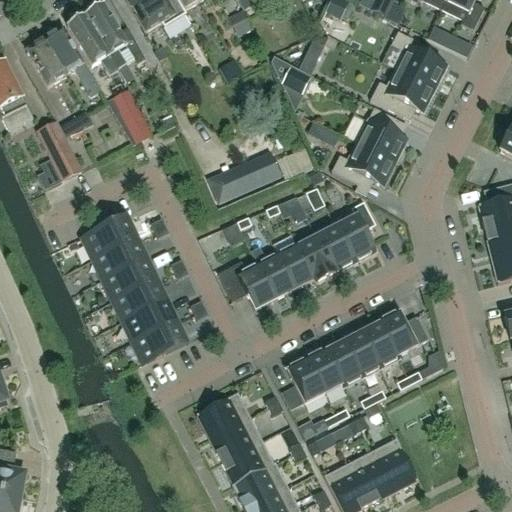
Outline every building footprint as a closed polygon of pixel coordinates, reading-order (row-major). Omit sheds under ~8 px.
[(180,14),(171,0),(119,0),(142,37),(158,27),(161,32),(183,19),(180,14)] [(193,0),(171,0),(180,14),(196,5),(193,0)] [(212,0),(217,8),(225,4),(222,0),(212,0)] [(233,0),(241,15),(259,6),(255,0),(233,0)] [(352,9),(333,0),(329,0),(323,13),(345,24),(352,9)] [(382,21),(393,0),(374,0),(367,14),(382,21)] [(442,5),(444,0),(400,0),(414,7),(416,3),(438,13),(442,5)] [(444,0),(442,5),(438,13),(460,24),(458,28),(470,34),(482,11),(471,6),(473,0),(444,0)] [(125,30),(117,35),(100,8),(82,19),(115,73),(132,62),(135,68),(143,63),(125,30)] [(229,29),(243,22),(239,14),(225,21),(229,29)] [(115,73),(82,19),(64,30),(89,71),(100,65),(108,77),(115,73)] [(243,22),(229,29),(235,41),(249,34),(243,22)] [(47,37),(46,41),(63,79),(72,74),(89,101),(98,96),(87,76),(60,32),(57,34),(54,32),(47,37)] [(402,56),(394,73),(433,93),(445,70),(407,50),(410,43),(395,36),(389,49),(402,56)] [(470,49),(448,38),(442,50),(464,61),(470,49)] [(26,53),(23,55),(45,91),(63,79),(46,41),(36,47),(33,45),(25,50),(26,53)] [(322,50),(310,44),(301,63),(312,69),(322,50)] [(0,123),(24,111),(3,67),(0,68),(0,123)] [(433,93),(394,73),(385,91),(377,87),(367,105),(400,121),(406,109),(421,117),(433,93)] [(125,92),(109,100),(116,114),(115,114),(132,146),(149,138),(125,92)] [(58,123),(65,138),(89,126),(82,111),(58,123)] [(371,112),(354,146),(393,167),(405,143),(392,137),(391,133),(395,124),(371,112)] [(46,161),(68,151),(54,125),(34,135),(46,161)] [(318,130),(310,126),(305,137),(313,141),(318,130)] [(511,133),(509,132),(497,154),(511,161),(511,133)] [(84,141),(80,133),(66,140),(68,143),(79,138),(81,142),(84,141)] [(393,167),(354,146),(345,164),(337,160),(329,176),(357,190),(361,180),(381,190),(393,167)] [(80,175),(68,151),(46,161),(59,186),(80,175)] [(203,184),(216,212),(218,211),(216,207),(279,181),(275,171),(238,187),(231,172),(203,184)] [(476,208),(482,235),(511,228),(511,227),(511,186),(498,190),(501,202),(476,208)] [(303,197),(306,205),(317,200),(314,192),(303,197)] [(294,201),(274,209),(278,217),(280,223),(288,219),(292,228),(305,222),(294,201)] [(334,231),(352,266),(372,255),(362,235),(373,229),(361,206),(349,212),(353,221),(334,231)] [(263,214),(266,222),(278,217),(274,209),(263,214)] [(85,240),(95,261),(134,243),(124,222),(85,240)] [(148,227),(152,234),(163,229),(159,222),(148,227)] [(234,226),(238,234),(249,229),(246,222),(234,226)] [(511,255),(511,254),(511,227),(511,228),(482,235),(488,260),(511,255)] [(163,229),(152,234),(155,242),(166,236),(163,229)] [(334,231),(314,241),(333,277),(334,277),(333,276),(352,266),(334,231)] [(294,247),(294,248),(314,287),(333,277),(314,241),(296,251),(294,247)] [(134,243),(95,261),(105,282),(144,263),(134,243)] [(294,248),(274,258),(292,293),(311,283),(313,288),(314,287),(294,248)] [(249,255),(255,268),(273,303),(292,293),(274,258),(263,263),(257,251),(249,255)] [(511,254),(511,255),(488,260),(495,287),(511,282),(511,254)] [(105,282),(115,302),(153,284),(144,263),(105,282)] [(168,268),(171,275),(182,270),(179,263),(168,268)] [(255,268),(243,274),(239,266),(215,278),(230,306),(244,299),(252,314),(273,303),(255,268)] [(182,270),(171,275),(175,283),(186,277),(182,270)] [(153,284),(115,302),(125,323),(163,304),(153,284)] [(77,317),(86,333),(113,318),(104,302),(77,317)] [(125,323),(134,343),(173,325),(163,304),(125,323)] [(188,309),(191,316),(202,311),(199,304),(188,309)] [(202,311),(191,316),(195,324),(206,319),(202,311)] [(396,362),(395,359),(425,343),(414,321),(402,327),(396,314),(376,324),(378,328),(396,362)] [(511,315),(502,318),(507,342),(511,341),(511,315)] [(114,322),(88,336),(98,354),(124,340),(114,322)] [(173,325),(134,343),(145,365),(184,346),(173,325)] [(378,372),(396,362),(378,328),(360,337),(378,372)] [(359,381),(378,372),(360,337),(341,346),(359,381)] [(341,346),(323,356),(341,390),(359,381),(341,346)] [(322,352),(304,362),(321,397),(339,388),(340,391),(341,390),(323,356),(322,352)] [(321,397),(304,362),(283,372),(301,407),(321,397)] [(405,381),(409,388),(419,383),(416,375),(405,381)] [(398,394),(409,388),(405,381),(394,386),(398,394)] [(379,394),(369,400),(373,407),(383,401),(379,394)] [(206,442),(248,421),(235,397),(194,418),(206,442)] [(265,412),(276,406),(273,399),(262,405),(265,412)] [(373,407),(369,400),(358,405),(362,412),(373,407)] [(280,414),(276,406),(265,412),(269,419),(280,414)] [(343,413),(333,418),(336,425),(347,420),(343,413)] [(336,425),(333,418),(322,424),(325,431),(336,425)] [(360,420),(353,423),(359,435),(366,431),(360,420)] [(218,466),(260,445),(248,421),(206,442),(218,466)] [(359,435),(353,423),(346,427),(351,438),(359,435)] [(275,430),(259,437),(268,457),(284,449),(275,430)] [(295,442),(284,447),(290,459),(301,453),(295,442)] [(394,443),(369,455),(391,497),(415,484),(394,443)] [(312,444),(305,448),(310,459),(318,455),(312,444)] [(272,468),(260,445),(218,466),(231,490),(272,468)] [(0,496),(18,500),(23,477),(11,475),(14,456),(0,453),(0,496)] [(301,453),(290,459),(293,466),(305,460),(301,453)] [(391,497),(369,455),(346,467),(367,509),(391,497)] [(360,511),(367,509),(346,467),(321,480),(337,511),(360,511)] [(273,468),(272,468),(231,490),(229,490),(240,511),(244,511),(285,491),(273,468)] [(295,511),(285,491),(244,511),(295,511)] [(314,506),(325,500),(321,493),(310,499),(314,506)] [(16,511),(18,500),(0,496),(0,511),(16,511)] [(320,511),(329,508),(325,500),(314,506),(316,511),(320,511)]
